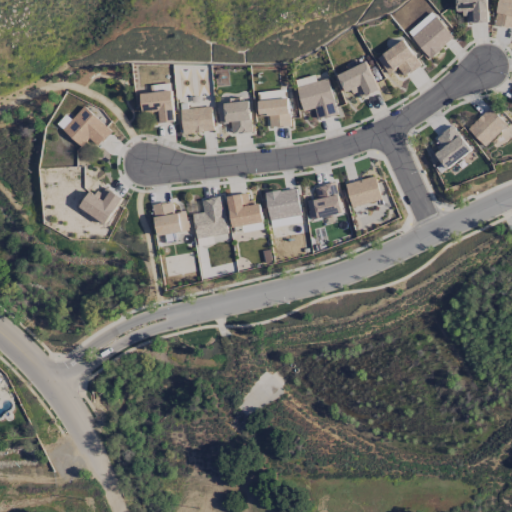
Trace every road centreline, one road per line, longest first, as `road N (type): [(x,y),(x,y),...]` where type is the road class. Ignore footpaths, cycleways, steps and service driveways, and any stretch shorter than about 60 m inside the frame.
road 1 (residential): [(53,385),(143,328),(329,279),(511,197)]
road 2 (residential): [(489,59),(387,133),(320,154),(145,166)]
road 3 (residential): [(112,485),(50,380),(0,333)]
